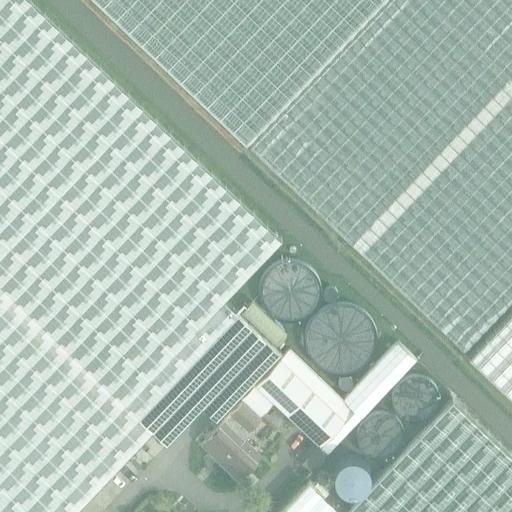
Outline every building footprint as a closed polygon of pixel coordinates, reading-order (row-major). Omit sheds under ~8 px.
[(223,299),(280,239),(29,0),(0,0),(0,511),(73,511),(152,430),(138,417),(237,313),(223,299)] [(95,0),(159,60),(250,146),(388,0),(95,0)] [(287,181),(357,248),(464,349),(511,298),(511,0),(388,0),(250,146),(287,181)] [(511,310),(469,355),(511,395),(511,310)] [(255,382),(274,400),(327,451),(416,359),(396,341),(342,398),(289,347),(281,355),(237,313),(138,417),(152,430),(166,443),(202,406),(216,419),(253,380),(255,382)] [(255,382),(238,400),(240,402),(251,413),(256,418),(274,400),(255,382)] [(511,511),(511,456),(452,399),(343,511),(511,511)] [(223,419),(201,442),(238,478),(260,455),(243,438),(260,421),(256,418),(251,413),(240,402),(223,419)] [(277,511),(341,511),(308,480),(277,511)]
